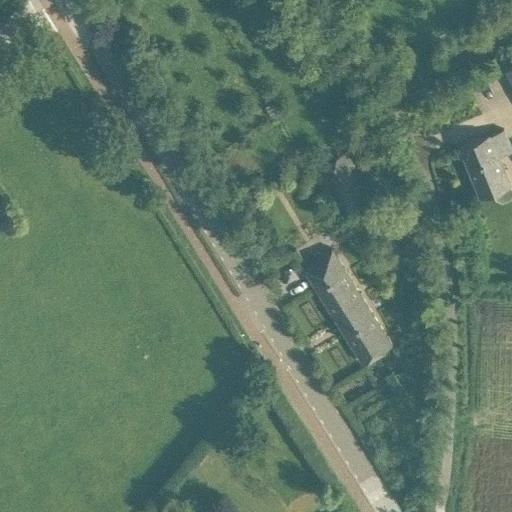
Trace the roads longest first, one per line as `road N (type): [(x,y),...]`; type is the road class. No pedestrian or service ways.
road 1 (tertiary): [(388,511),(69,0)]
road 2 (residential): [(440,511),(451,348),(439,243),(404,132),(312,0)]
road 3 (track): [(379,89),(493,0)]
